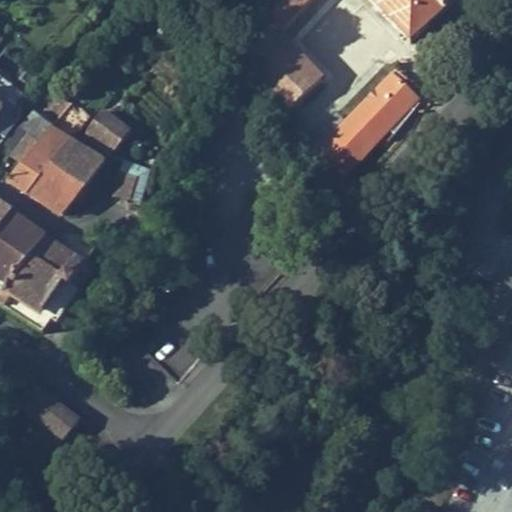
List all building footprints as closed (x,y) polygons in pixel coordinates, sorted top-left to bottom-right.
[(323,80),(277,32),(307,0),(263,0),(253,11),(269,26),(243,50),(285,114),(291,108),(323,80)] [(457,2),(455,0),(368,0),(410,44),(457,2)] [(334,189),(389,130),(392,134),(408,118),(404,114),(416,101),(410,96),(416,90),(398,72),(346,126),(338,118),(312,144),(307,150),(334,189)] [(52,128),(71,105),(52,90),(33,113),(52,128)] [(28,110),(32,104),(27,97),(21,104),(28,110)] [(408,118),(420,105),(416,101),(404,114),(408,118)] [(21,119),(5,106),(1,110),(0,108),(0,135),(5,140),(21,119)] [(312,144),(291,108),(285,114),(283,116),(307,150),(312,144)] [(20,129),(27,134),(11,155),(23,163),(50,130),(52,128),(33,113),(20,129)] [(112,150),(126,131),(102,113),(88,132),(112,150)] [(29,195),(70,144),(50,130),(23,163),(8,182),(18,188),(29,195)] [(63,217),(106,165),(71,142),(70,144),(29,195),(45,205),(63,217)] [(130,202),(137,178),(121,173),(114,197),(130,202)] [(0,227),(11,214),(0,206),(0,227)] [(0,282),(8,287),(45,239),(33,230),(11,214),(0,227),(0,282)] [(8,287),(0,296),(0,304),(4,307),(39,331),(48,318),(52,321),(57,325),(78,293),(67,285),(81,264),(60,250),(45,239),(8,287)] [(43,333),(52,321),(48,318),(39,331),(43,333)] [(132,341),(124,350),(144,367),(138,373),(160,391),(173,376),(132,341)] [(61,407),(34,385),(18,404),(64,441),(79,422),(61,407)] [(0,424),(4,426),(9,392),(0,390),(0,424)]
